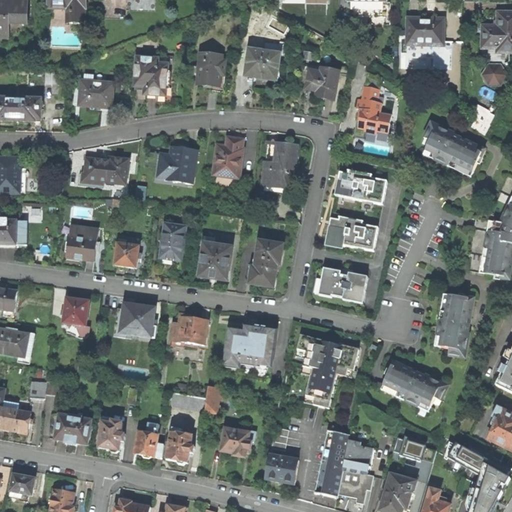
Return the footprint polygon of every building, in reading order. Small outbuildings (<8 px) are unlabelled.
[(5,0),(5,3),(0,2),(0,37),(9,38),(10,21),(28,21),(28,0),(5,0)] [(48,0),(48,8),(73,9),(72,24),(85,24),(86,9),(88,9),(87,0),(48,0)] [(339,0),(339,17),(385,18),(385,19),(390,20),(390,5),(385,5),(385,3),(387,3),(386,0),(339,0)] [(483,49),(498,50),(498,54),(511,53),(511,13),(499,14),(499,27),(491,27),(484,27),(483,49)] [(429,20),(408,20),(408,46),(435,47),(435,44),(445,44),(445,21),(429,20)] [(262,76),(276,78),(280,53),(264,51),(263,53),(250,51),(246,76),(260,78),(262,78),(262,76)] [(226,62),(222,62),(223,57),(212,56),(201,55),(199,85),(209,86),(220,87),(221,76),(225,76),(226,62)] [(152,95),(160,96),(166,96),(167,86),(169,65),(158,64),(159,59),(138,57),(136,86),(146,87),(145,95),(152,95)] [(487,66),(487,86),(508,86),(508,66),(487,66)] [(334,100),(339,73),(321,69),(320,73),(310,71),(307,90),(317,92),(316,97),(324,99),(334,100)] [(45,85),(60,85),(60,72),(45,72),(45,85)] [(275,86),(276,78),(262,76),(262,78),(260,78),(259,84),(263,85),(275,86)] [(93,83),(84,82),(81,82),(79,106),(91,107),(91,106),(100,107),(110,108),(110,109),(112,109),(114,85),(93,83)] [(166,96),(160,96),(159,101),(172,103),(174,87),(167,86),(166,96)] [(378,132),(389,134),(393,115),(381,113),(383,104),(379,103),(381,90),(364,87),(362,100),(359,99),(357,109),(360,109),(357,122),(360,122),(359,129),(366,130),(378,132)] [(42,119),(42,98),(0,96),(0,121),(16,122),(36,122),(36,119),(39,119),(42,119)] [(494,105),(484,100),(474,116),(478,119),(473,128),(486,136),(496,116),(490,113),(494,105)] [(461,173),(471,178),(478,164),(479,164),(485,150),(454,136),(455,134),(432,123),(425,139),(431,142),(427,151),(435,155),(433,160),(449,167),(461,173)] [(227,147),(243,149),(244,141),(235,139),(228,138),(227,147)] [(268,144),(264,187),(288,189),(290,174),(295,175),(298,147),(286,145),(268,144)] [(245,150),(243,149),(227,147),(218,146),(214,176),(240,180),(245,150)] [(156,174),(155,175),(168,177),(168,178),(193,181),(197,153),(198,153),(199,152),(185,150),(173,148),(172,156),(161,154),(159,174),(156,174)] [(424,156),(433,160),(435,155),(427,151),(424,156)] [(19,159),(0,158),(0,194),(18,195),(18,194),(23,194),(24,177),(19,177),(19,159)] [(87,160),(85,181),(126,186),(129,161),(111,159),(111,162),(100,161),(87,160)] [(373,176),(349,171),(349,175),(341,173),(339,185),(336,196),(345,197),(345,198),(362,202),(363,200),(375,202),(375,204),(383,206),(388,182),(372,179),(373,176)] [(147,189),(138,188),(137,200),(145,201),(147,189)] [(107,206),(122,208),(123,201),(108,200),(107,206)] [(511,235),(511,205),(510,205),(501,224),(495,223),(493,232),(511,235)] [(365,250),(375,251),(379,228),(363,225),(364,222),(341,218),(340,222),(332,220),(330,231),(328,241),(337,243),(337,245),(353,248),(354,246),(365,249),(365,250)] [(0,245),(17,246),(17,222),(8,222),(8,221),(0,220),(0,245)] [(17,222),(17,246),(27,246),(28,222),(17,222)] [(162,258),(162,257),(172,258),(180,260),(180,261),(181,261),(186,228),(165,225),(160,258),(162,258)] [(72,227),(67,258),(81,260),(94,262),(99,231),(72,227)] [(511,235),(493,232),(488,231),(485,249),(490,250),(485,274),(495,276),(495,277),(510,280),(511,266),(511,235)] [(253,268),(251,285),(264,287),(274,288),(278,265),(280,266),(284,246),(260,242),(256,269),(253,268)] [(127,246),(119,245),(116,266),(127,267),(137,269),(140,247),(127,246)] [(213,280),(228,282),(232,249),(204,245),(200,278),(213,280)] [(325,280),(322,296),(332,298),(333,296),(344,298),(343,301),(363,305),(368,277),(349,274),(349,277),(337,275),(338,272),(324,269),(323,275),(322,280),(325,280)] [(0,310),(9,312),(15,313),(18,292),(7,291),(0,290),(0,310)] [(445,295),(440,319),(446,321),(450,296),(445,295)] [(446,321),(440,319),(437,337),(442,338),(441,348),(450,350),(449,356),(465,359),(470,334),(469,334),(471,323),(475,300),(459,297),(459,298),(450,296),(446,321)] [(76,326),(86,327),(90,303),(80,301),(68,300),(65,324),(76,326)] [(138,307),(125,305),(121,335),(156,340),(158,327),(154,327),(156,313),(155,312),(153,311),(146,310),(146,308),(138,307)] [(180,324),(174,324),(171,341),(205,346),(209,322),(196,320),(191,319),(191,316),(181,315),(180,324)] [(90,328),(86,327),(76,326),(79,335),(83,338),(87,338),(90,335),(91,333),(90,328)] [(225,362),(241,364),(241,359),(272,363),(277,331),(250,327),(245,327),(244,331),(230,329),(225,362)] [(25,358),(29,336),(0,330),(0,353),(19,357),(25,358)] [(30,334),(29,336),(25,358),(19,357),(18,363),(30,365),(35,335),(30,334)] [(314,405),(330,409),(338,376),(347,378),(349,371),(354,372),(360,351),(344,347),(343,351),(338,350),(340,346),(302,336),(298,350),(299,350),(307,353),(305,360),(304,366),(303,367),(304,368),(313,370),(311,377),(306,396),(307,397),(315,399),(314,405)] [(370,350),(377,353),(379,348),(372,345),(370,350)] [(297,357),(305,360),(307,353),(299,350),(297,357)] [(511,353),(497,386),(511,392),(511,353)] [(270,383),(272,363),(241,359),(241,364),(225,362),(223,376),(270,383)] [(442,402),(449,387),(426,376),(425,377),(416,373),(394,362),(387,376),(388,377),(384,385),(406,396),(404,401),(420,409),(423,404),(431,408),(436,399),(442,402)] [(302,375),(311,377),(313,370),(304,368),(302,375)] [(47,381),(47,383),(46,395),(66,397),(68,383),(47,381)] [(32,399),(46,400),(46,395),(47,383),(34,382),(32,399)] [(184,385),(176,383),(174,391),(183,393),(184,385)] [(382,390),(404,401),(406,396),(384,385),(382,390)] [(128,404),(135,405),(137,390),(129,389),(128,404)] [(217,391),(206,389),(204,400),(202,413),(215,415),(216,407),(214,407),(217,391)] [(204,400),(169,393),(167,406),(202,413),(204,400)] [(305,403),(314,405),(315,399),(307,397),(305,403)] [(429,413),(431,408),(423,404),(420,409),(429,413)] [(0,430),(7,431),(11,410),(2,409),(0,408),(0,430)] [(18,412),(11,410),(7,431),(22,434),(28,435),(32,414),(18,412)] [(511,417),(501,411),(486,440),(511,453),(511,417)] [(88,446),(92,422),(59,416),(58,423),(59,423),(56,440),(72,443),(88,446)] [(112,423),(103,422),(100,448),(108,449),(110,450),(112,452),(117,453),(119,451),(120,451),(121,442),(125,443),(126,435),(122,434),(123,423),(112,421),(112,423)] [(195,448),(191,447),(193,436),(183,434),(183,430),(173,429),(168,460),(176,462),(188,464),(190,453),(194,454),(195,448)] [(272,449),(285,452),(289,431),(286,431),(276,429),(272,449)] [(247,449),(249,434),(242,433),(226,430),(223,452),(230,453),(235,454),(235,456),(246,458),(247,449)] [(152,457),(155,458),(158,444),(159,436),(158,436),(150,434),(140,432),(136,454),(140,455),(142,455),(145,459),(149,459),(152,457)] [(249,434),(247,449),(251,450),(253,441),(255,441),(256,433),(250,432),(249,434)] [(316,493),(323,495),(335,434),(328,432),(327,435),(316,491),(316,493)] [(339,498),(339,495),(344,471),(350,441),(351,436),(336,433),(335,434),(323,495),(330,497),(339,498)] [(405,440),(401,454),(400,456),(420,462),(421,461),(425,447),(426,444),(406,437),(405,440)] [(394,452),(401,454),(405,440),(398,438),(394,452)] [(350,441),(344,471),(368,476),(373,449),(361,447),(362,444),(350,441)] [(158,444),(155,458),(162,459),(165,446),(158,444)] [(457,444),(449,459),(481,477),(470,511),(488,511),(500,492),(503,485),(507,478),(511,469),(471,446),(469,450),(457,444)] [(427,448),(425,447),(421,461),(422,461),(423,461),(432,463),(436,451),(427,449),(427,448)] [(284,484),(295,486),(300,461),(270,456),(266,481),(284,484)] [(367,491),(371,491),(374,477),(368,476),(344,471),(339,495),(353,498),(359,499),(358,503),(364,505),(367,491)] [(25,479),(14,477),(10,498),(22,500),(22,496),(31,498),(34,480),(25,479)] [(408,510),(413,494),(404,491),(406,483),(391,478),(380,511),(381,511),(403,511),(405,508),(408,510)] [(404,491),(413,494),(414,494),(418,483),(407,480),(406,483),(404,491)] [(508,488),(507,487),(503,485),(500,492),(503,494),(504,494),(508,488)] [(431,490),(428,500),(437,502),(439,497),(441,493),(431,490)] [(65,495),(54,492),(50,511),(73,511),(74,510),(71,510),(73,496),(65,495)] [(493,511),(498,504),(503,494),(500,492),(488,511),(493,511)] [(439,497),(437,502),(446,505),(448,499),(439,497)] [(113,511),(149,511),(150,510),(139,508),(130,506),(130,504),(128,503),(129,501),(122,500),(122,502),(120,503),(119,508),(115,508),(113,511)] [(446,505),(437,502),(428,500),(424,511),(449,511),(451,507),(446,505)]
